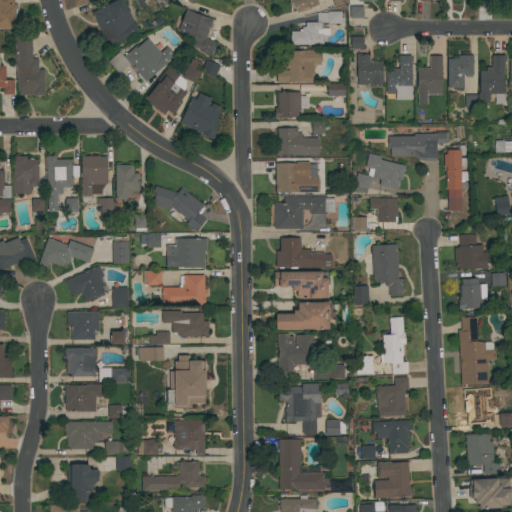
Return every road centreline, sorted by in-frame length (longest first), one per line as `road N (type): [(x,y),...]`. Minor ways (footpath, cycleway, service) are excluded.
road 1 (residential): [(237,511),(245,421),(242,227),(211,181),(99,109),(54,40),(41,0)]
road 2 (residential): [(427,237),(443,511)]
road 3 (residential): [(20,511),(35,304)]
road 4 (residential): [(245,24),(242,163),(227,195)]
road 5 (residential): [(384,37),(511,37)]
